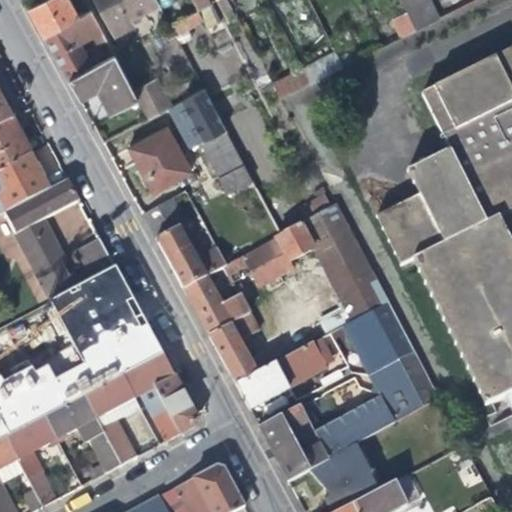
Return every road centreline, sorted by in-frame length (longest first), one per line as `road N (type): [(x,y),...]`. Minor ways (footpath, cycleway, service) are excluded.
road 1 (residential): [(228,433),(0,11)]
road 2 (residential): [(228,433),(80,511)]
